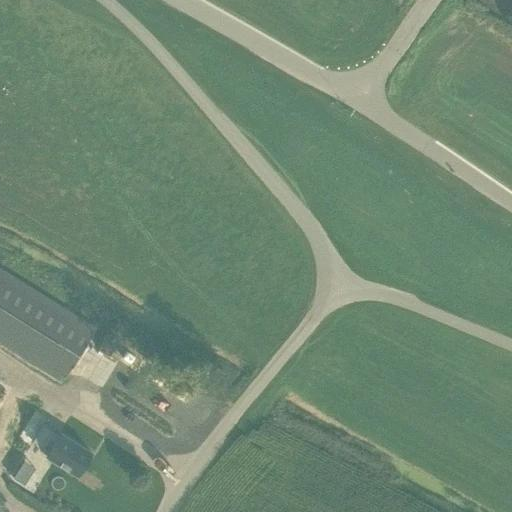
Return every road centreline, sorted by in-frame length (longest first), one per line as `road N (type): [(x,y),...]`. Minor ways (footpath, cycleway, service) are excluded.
road 1 (unclassified): [(335,287),(296,211),(106,0)]
road 2 (unclassified): [(164,511),(335,287)]
road 3 (unclassified): [(356,99),(181,0)]
road 4 (unclassified): [(511,345),(411,303),(335,287)]
road 5 (unclassified): [(511,201),(356,99)]
road 6 (unclassified): [(356,99),(428,0)]
